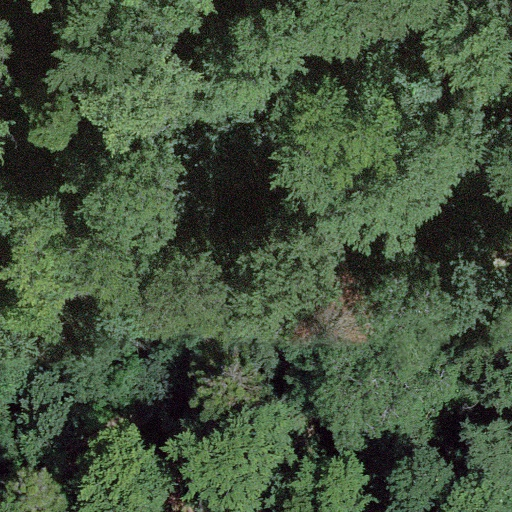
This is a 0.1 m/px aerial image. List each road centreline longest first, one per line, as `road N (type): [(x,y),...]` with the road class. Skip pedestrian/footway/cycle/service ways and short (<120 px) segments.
road 1 (track): [(0,511),(177,402),(397,296),(511,257)]
road 2 (track): [(286,511),(421,336),(511,250)]
